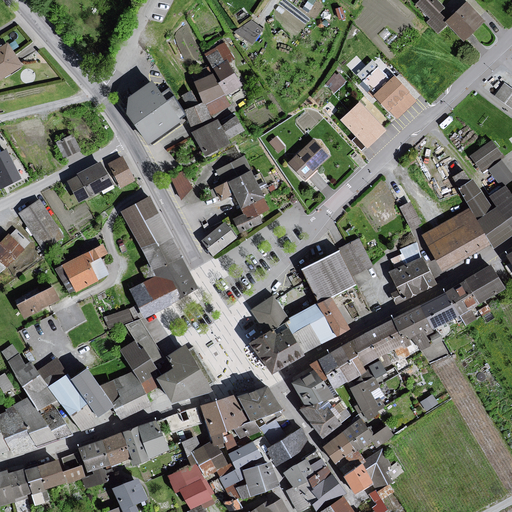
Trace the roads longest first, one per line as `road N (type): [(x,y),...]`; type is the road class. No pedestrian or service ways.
road 1 (residential): [(344,195),(511,38)]
road 2 (residential): [(0,464),(210,394)]
road 3 (residential): [(345,335),(511,240)]
road 4 (residential): [(230,321),(344,195)]
road 5 (residential): [(270,374),(311,437),(281,471),(291,511)]
road 6 (residential): [(130,141),(197,269)]
road 7 (residential): [(0,203),(130,141)]
road 8 (residential): [(15,0),(101,94)]
